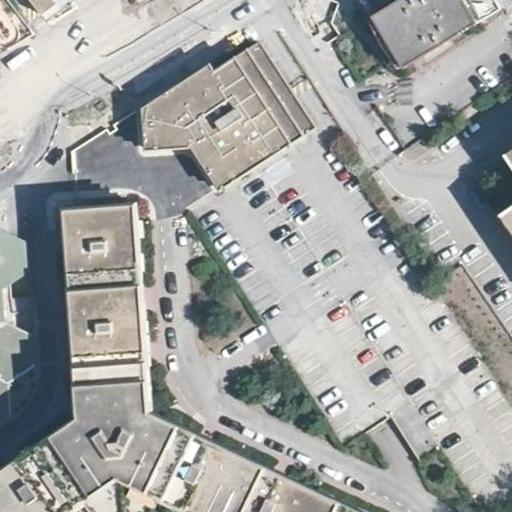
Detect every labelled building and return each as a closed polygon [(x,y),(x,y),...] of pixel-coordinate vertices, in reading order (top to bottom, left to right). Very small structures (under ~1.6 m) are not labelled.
[(32,0),(43,14),(58,3),(55,0),(32,0)] [(399,0),(374,15),(405,66),(502,7),(497,0),(399,0)] [(200,82),(195,76),(145,108),(147,149),(151,148),(194,147),(221,189),(315,127),(262,42),(217,71),(200,82)] [(212,64),(195,76),(200,82),(217,71),(212,64)] [(511,149),(507,153),(511,160),(511,206),(502,214),(511,228),(511,149)] [(484,188),(507,173),(498,159),(476,175),(484,188)] [(0,511),(54,511),(117,469),(154,486),(209,511),(379,511),(280,465),(204,429),(152,404),(144,294),(139,201),(76,205),(65,206),(66,229),(67,236),(70,296),(74,362),(76,410),(33,440),(0,462),(0,511)] [(0,250),(1,251),(4,282),(17,274),(28,266),(26,238),(0,225),(0,250)] [(0,351),(34,328),(20,321),(6,313),(0,317),(0,351)] [(0,415),(12,408),(10,377),(36,357),(34,328),(0,351),(0,415)]
